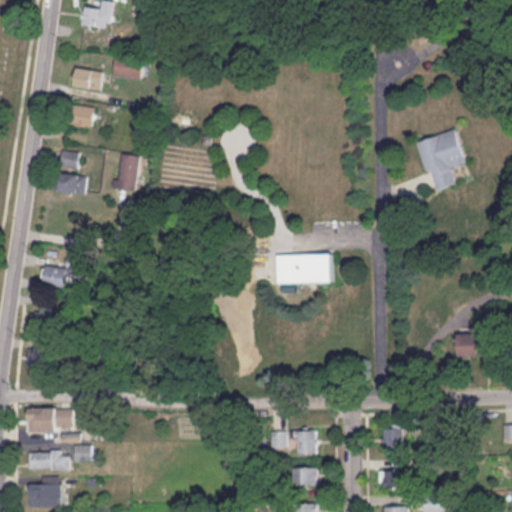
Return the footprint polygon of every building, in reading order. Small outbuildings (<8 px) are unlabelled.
[(82,23),(111,27),(115,0),(113,0),(104,0),(103,7),(85,5),(82,23)] [(116,75),(143,76),(144,57),(117,55),(116,75)] [(103,87),(104,68),(77,67),(76,86),(103,87)] [(95,125),(97,105),(74,103),(72,123),(95,125)] [(420,139),(435,190),(458,183),(454,167),(468,163),(457,128),(420,139)] [(62,167),(80,167),(81,150),(63,149),(62,167)] [(142,154),(121,152),(117,186),(138,188),(142,154)] [(89,174),(61,171),(59,189),(87,192),(89,174)] [(334,253),(278,253),(278,280),(334,280),(334,253)] [(44,283),(68,286),(71,267),(47,263),(44,283)] [(486,356),(486,331),(458,331),(458,356),(486,356)] [(53,348),(30,345),(28,366),(51,369),(53,348)] [(30,429),(75,429),(75,406),(30,406),(30,429)] [(403,427),(384,427),(384,449),(403,449),(403,427)] [(298,429),(298,452),(319,452),(319,429),(298,429)] [(274,430),(274,445),(288,445),(288,430),(274,430)] [(77,459),(94,459),(94,443),(77,443),(77,459)] [(31,449),(31,468),(72,468),(72,449),(31,449)] [(296,466),(296,483),(319,483),(319,466),(296,466)] [(382,488),(407,488),(407,468),(382,468),(382,488)] [(63,505),(63,474),(41,474),(41,484),(31,484),(31,505),(63,505)] [(446,511),(446,497),(426,497),(426,511),(446,511)]
